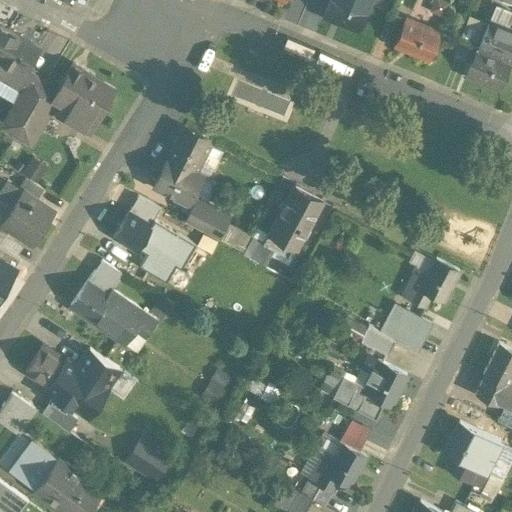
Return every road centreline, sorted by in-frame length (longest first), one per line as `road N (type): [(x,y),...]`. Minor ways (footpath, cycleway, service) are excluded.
road 1 (residential): [(511,134),(210,11),(154,25)]
road 2 (residential): [(154,25),(166,78),(0,332)]
road 3 (residential): [(511,237),(373,511)]
road 4 (residential): [(154,25),(95,36),(27,0)]
